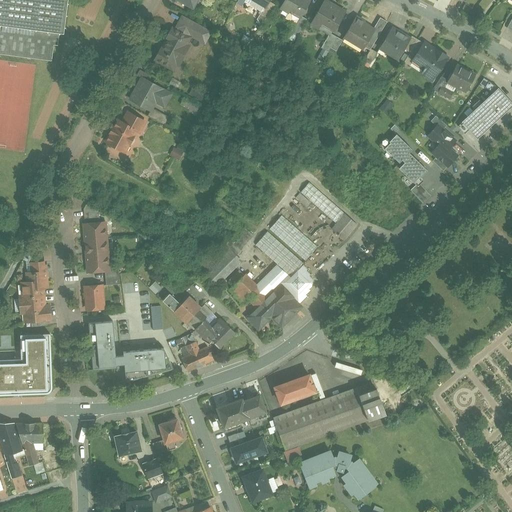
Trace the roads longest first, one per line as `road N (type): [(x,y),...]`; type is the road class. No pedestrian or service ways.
road 1 (residential): [(77,408),(53,180),(151,0)]
road 2 (secondary): [(185,390),(257,365),(292,343),(511,143)]
road 3 (residential): [(185,390),(231,511)]
road 4 (residential): [(403,0),(511,58)]
